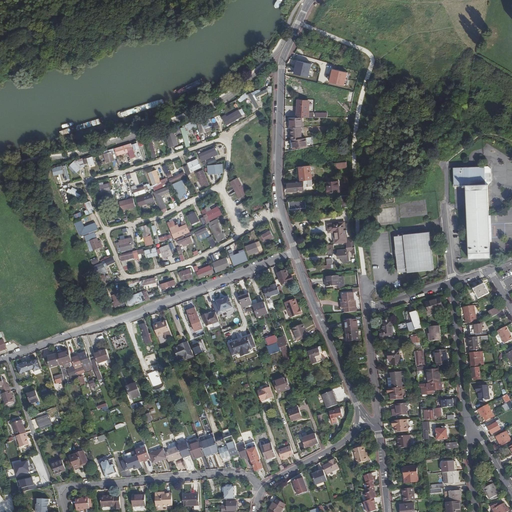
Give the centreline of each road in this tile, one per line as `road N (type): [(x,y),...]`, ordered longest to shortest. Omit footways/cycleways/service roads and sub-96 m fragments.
road 1 (residential): [(0,360),(294,252)]
road 2 (residential): [(259,492),(247,478),(223,473),(121,482),(62,490),(64,511)]
road 3 (residential): [(358,408),(294,252)]
road 4 (residential): [(85,181),(225,134)]
road 5 (residential): [(451,282),(465,408)]
road 6 (residential): [(239,231),(190,260),(125,277)]
road 7 (residential): [(105,231),(220,188)]
